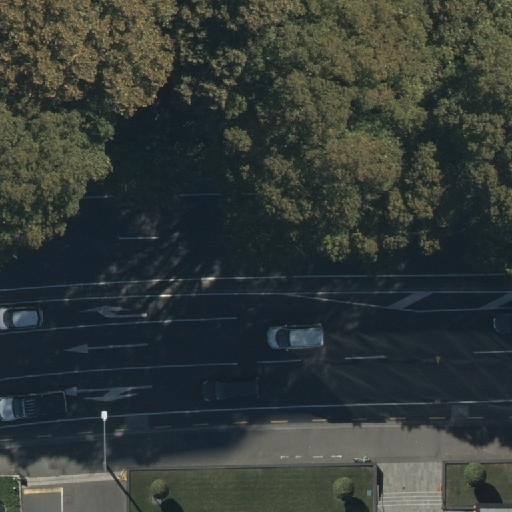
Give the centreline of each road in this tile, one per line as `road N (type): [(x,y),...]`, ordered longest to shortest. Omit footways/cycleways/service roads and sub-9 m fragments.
road 1 (primary): [(511,345),(0,362)]
road 2 (primary): [(0,235),(511,230)]
